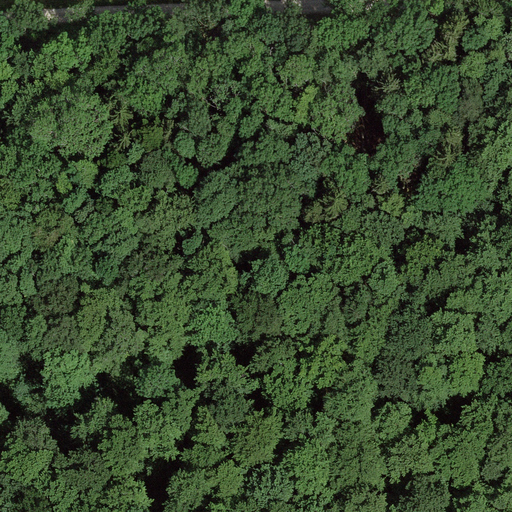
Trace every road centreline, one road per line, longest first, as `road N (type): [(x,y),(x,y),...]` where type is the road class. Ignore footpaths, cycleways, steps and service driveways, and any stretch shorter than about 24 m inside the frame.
road 1 (track): [(0,483),(283,503),(511,504)]
road 2 (track): [(0,21),(461,0)]
